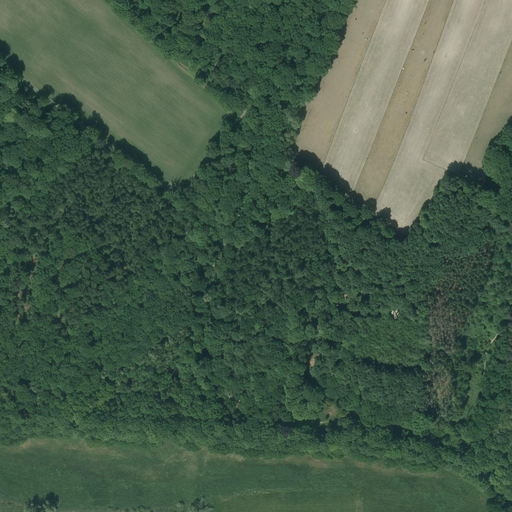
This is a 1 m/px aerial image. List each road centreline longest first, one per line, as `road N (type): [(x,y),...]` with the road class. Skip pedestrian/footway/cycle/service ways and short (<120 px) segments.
road 1 (unclassified): [(498,511),(493,484),(432,451),(352,438),(0,416)]
road 2 (track): [(203,313),(205,287),(248,189),(256,139),(276,92)]
